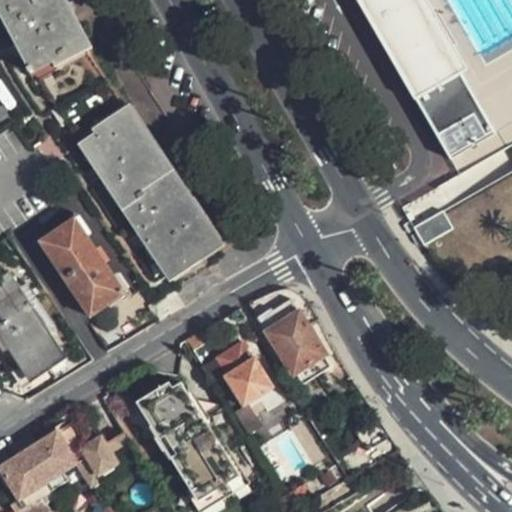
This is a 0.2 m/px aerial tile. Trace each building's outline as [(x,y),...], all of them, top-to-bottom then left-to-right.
[(58,0),(0,0),(0,13),(30,67),(66,127),(169,272),(216,238),(78,36),(58,0)] [(425,0),(355,0),(413,101),(415,100),(450,160),(495,134),(461,74),(466,71),(425,0)] [(128,294),(78,219),(43,242),(93,318),(128,294)] [(3,273),(0,275),(0,319),(1,321),(0,322),(0,349),(19,378),(56,354),(3,273)] [(152,307),(160,321),(184,306),(175,292),(152,307)] [(259,322),(292,378),(328,355),(293,301),(259,322)] [(208,342),(197,350),(213,375),(224,369),(243,399),(247,396),(254,406),(264,400),(266,403),(280,395),(271,381),(273,380),(255,350),(253,351),(244,337),(216,354),(208,342)] [(137,403),(197,502),(242,475),(222,442),(207,418),(184,382),(166,393),(163,387),(137,403)] [(207,418),(222,442),(231,437),(238,449),(250,442),(228,406),(207,418)] [(79,462),(94,486),(109,476),(105,471),(119,462),(108,444),(102,436),(88,445),(71,420),(57,430),(39,442),(33,434),(32,432),(13,445),(19,455),(11,460),(4,451),(0,453),(0,465),(0,467),(21,500),(12,505),(16,511),(48,511),(40,497),(36,490),(62,473),(79,462)] [(108,444),(119,462),(138,451),(130,439),(126,433),(108,444)] [(67,480),(62,473),(36,490),(40,497),(67,480)]
